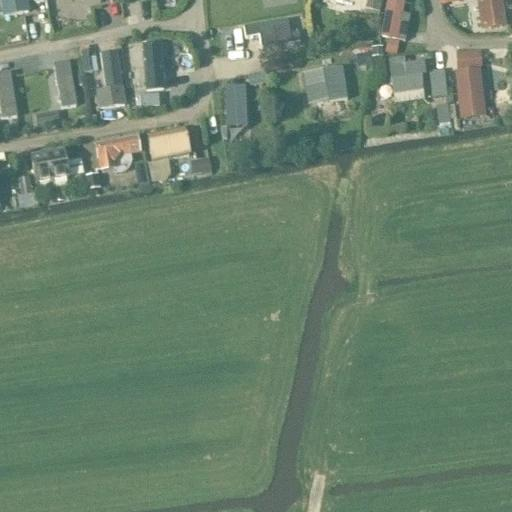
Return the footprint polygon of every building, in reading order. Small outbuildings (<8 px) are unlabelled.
[(23,0),(0,0),(0,14),(2,14),(4,22),(26,17),(23,0)] [(498,0),(478,0),(483,30),(502,27),(498,0)] [(388,3),(381,40),(396,43),(403,6),(388,3)] [(287,24),(243,31),(245,42),(259,40),(261,53),(299,46),(298,36),(289,38),(287,24)] [(314,53),(331,52),(330,36),(313,37),(314,53)] [(386,56),(396,55),(396,45),(386,45),(386,56)] [(160,47),(142,48),(146,96),(164,95),(160,47)] [(308,48),(299,49),(300,57),(309,56),(308,48)] [(381,50),(371,51),(372,59),(382,58),(381,50)] [(88,51),(80,52),(83,77),(91,76),(88,51)] [(369,67),(366,51),(354,54),(357,69),(369,67)] [(104,94),(95,95),(98,113),(125,109),(115,55),(98,58),(104,94)] [(457,71),(477,70),(477,58),(457,59),(457,71)] [(383,61),(372,63),(373,76),(385,75),(383,61)] [(403,62),(388,64),(389,71),(393,97),(422,93),(420,80),(425,79),(423,66),(404,69),(403,62)] [(68,66),(53,68),(61,112),(75,109),(68,66)] [(332,74),(303,79),(308,109),(346,102),(343,83),(341,72),(332,74)] [(444,74),(431,75),(433,98),(444,97),(446,108),(452,104),(451,97),(446,95),(444,74)] [(9,77),(0,78),(0,111),(2,123),(16,120),(9,77)] [(264,77),(248,79),(248,85),(254,89),(266,88),(264,77)] [(463,119),(481,117),(476,77),(458,79),(463,119)] [(226,132),(246,132),(246,93),(226,93),(226,132)] [(134,113),(158,111),(157,99),(133,100),(134,113)] [(446,108),(435,110),(437,126),(448,124),(446,108)] [(56,117),(36,121),(38,131),(58,127),(56,117)] [(183,134),(147,141),(152,165),(188,158),(183,134)] [(137,141),(94,149),(99,175),(113,173),(114,179),(121,177),(125,175),(128,173),(130,169),(131,165),(130,159),(140,157),(137,141)] [(61,157),(31,162),(33,178),(35,188),(54,185),(66,183),(64,172),(61,157)] [(208,163),(192,166),(194,179),(210,176),(208,163)] [(144,166),(133,168),(135,179),(146,177),(144,166)] [(13,171),(1,174),(3,183),(14,181),(13,171)] [(96,178),(85,180),(88,195),(99,193),(96,178)] [(31,197),(28,181),(18,183),(21,198),(31,197)]
